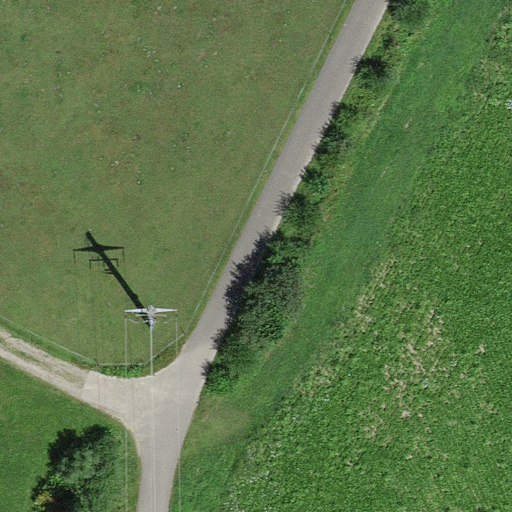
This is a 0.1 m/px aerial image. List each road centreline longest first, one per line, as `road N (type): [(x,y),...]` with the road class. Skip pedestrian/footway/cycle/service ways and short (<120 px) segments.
road 1 (track): [(361,0),(161,398),(147,511)]
road 2 (track): [(0,349),(35,370),(161,398)]
